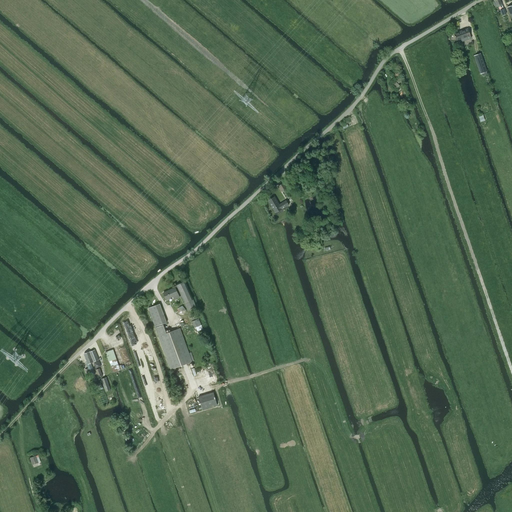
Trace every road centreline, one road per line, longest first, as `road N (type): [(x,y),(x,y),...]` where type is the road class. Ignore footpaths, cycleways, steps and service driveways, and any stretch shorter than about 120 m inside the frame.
road 1 (unclassified): [(71,361),(357,102),(383,57),(480,0)]
road 2 (track): [(511,368),(398,48)]
road 3 (unknown): [(130,303),(170,405),(146,444)]
